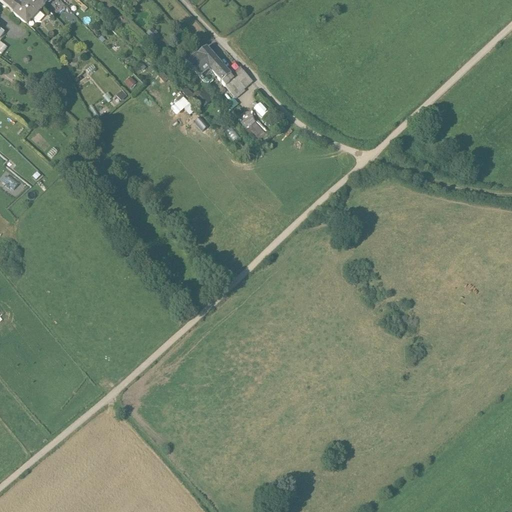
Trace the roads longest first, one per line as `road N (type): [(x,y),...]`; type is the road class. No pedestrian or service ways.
road 1 (track): [(111,399),(368,159)]
road 2 (residential): [(182,0),(297,123),(368,159)]
road 3 (track): [(368,159),(511,25)]
road 4 (track): [(111,399),(209,511)]
road 5 (track): [(511,195),(451,188),(368,159)]
road 6 (track): [(0,489),(111,399)]
